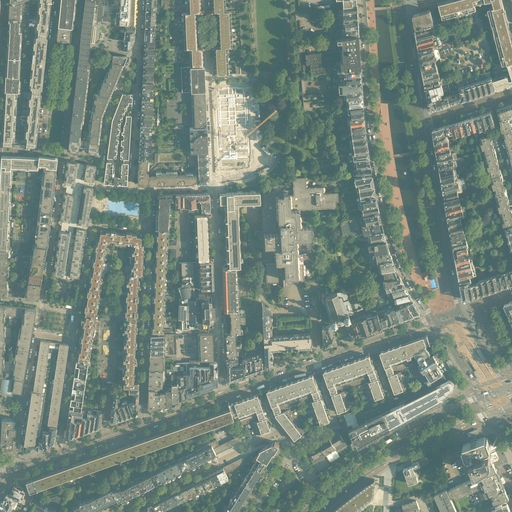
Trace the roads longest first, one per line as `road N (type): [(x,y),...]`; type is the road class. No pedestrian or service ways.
road 1 (tertiary): [(363,0),(384,197),(402,265),(434,320)]
road 2 (tertiary): [(504,387),(455,301),(421,122)]
road 3 (residential): [(223,395),(212,187)]
road 4 (residential): [(115,511),(275,433),(291,456)]
road 5 (residential): [(36,333),(62,155),(40,151)]
road 6 (residential): [(142,423),(147,226)]
road 7 (secondary): [(482,395),(317,490)]
road 8 (residential): [(205,0),(212,187)]
road 9 (residential): [(132,189),(97,187),(106,118),(138,44)]
road 10 (residential): [(147,226),(91,223),(72,339)]
road 11 (residential): [(55,0),(40,151)]
road 12 (residential): [(223,395),(360,346)]
road 13 (residential): [(132,189),(138,44)]
road 14 (residential): [(21,467),(15,456),(36,333)]
road 15 (tertiary): [(421,122),(401,0)]
